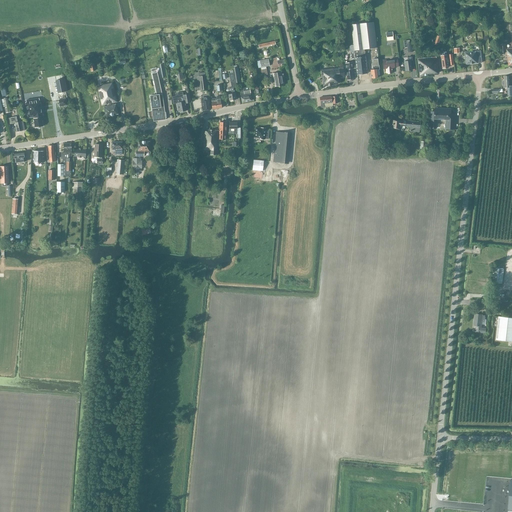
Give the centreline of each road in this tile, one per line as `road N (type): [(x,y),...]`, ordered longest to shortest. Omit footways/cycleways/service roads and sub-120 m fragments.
road 1 (unclassified): [(436,444),(478,78)]
road 2 (tertiary): [(0,149),(298,93)]
road 3 (tertiary): [(298,93),(478,78)]
